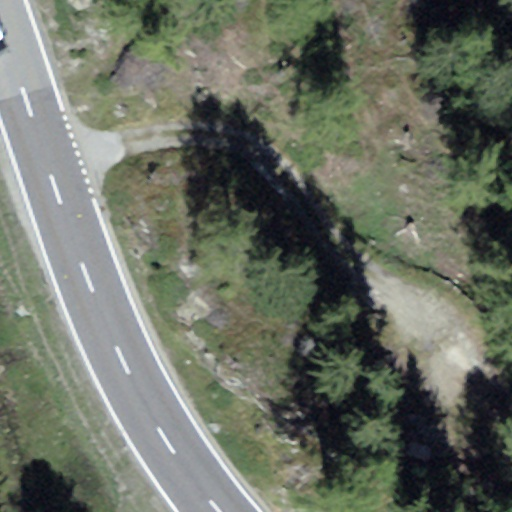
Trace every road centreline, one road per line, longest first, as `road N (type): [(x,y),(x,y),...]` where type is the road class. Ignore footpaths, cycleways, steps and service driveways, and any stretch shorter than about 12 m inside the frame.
road 1 (primary): [(222,511),(154,422),(124,358),(0,21)]
road 2 (track): [(50,163),(76,152),(220,141),(368,260)]
